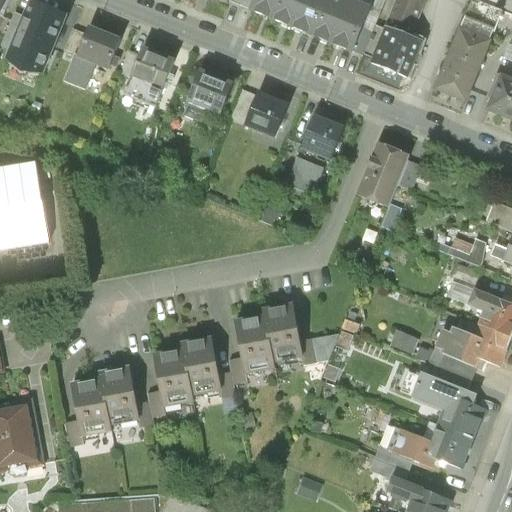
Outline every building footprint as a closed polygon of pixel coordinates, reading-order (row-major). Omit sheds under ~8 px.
[(9,0),(0,0),(0,12),(4,14),(9,0)] [(243,0),(240,7),(251,12),(256,0),(243,0)] [(280,0),(256,0),(251,12),(272,20),(280,0)] [(303,0),(280,0),(272,20),(292,28),(303,0)] [(326,0),(303,0),(292,28),(311,36),(326,0)] [(331,44),(349,2),(344,0),(326,0),(311,36),(331,44)] [(415,0),(399,0),(373,65),(407,79),(413,64),(418,66),(421,58),(416,56),(421,44),(410,39),(424,4),(415,0)] [(474,0),(461,30),(490,42),(502,12),(495,9),(474,0)] [(474,0),(495,9),(498,0),(474,0)] [(369,10),(349,2),(331,44),(352,53),(361,31),(369,10)] [(65,19),(31,5),(25,19),(18,36),(52,50),(65,19)] [(18,36),(25,19),(13,15),(4,39),(15,44),(18,36)] [(121,42),(89,29),(87,36),(78,57),(74,55),(73,58),(62,85),(85,94),(95,71),(107,76),(121,42)] [(78,57),(87,36),(72,30),(63,53),(73,58),(74,55),(78,57)] [(461,30),(436,90),(465,102),(490,42),(461,30)] [(361,31),(352,53),(363,57),(372,35),(361,31)] [(175,62),(143,50),(140,57),(131,80),(123,99),(155,112),(175,62)] [(131,80),(140,57),(128,52),(119,75),(131,80)] [(193,93),(200,78),(188,73),(182,88),(193,93)] [(219,82),(201,74),(200,78),(193,93),(188,105),(219,118),(233,82),(221,77),(219,82)] [(511,82),(502,79),(488,112),(511,121),(511,82)] [(245,128),(258,98),(242,91),(230,122),(245,128)] [(288,109),(258,98),(245,128),(275,141),(288,109)] [(345,131),(314,119),(301,152),(332,165),(345,131)] [(410,158),(379,145),(357,199),(388,212),(398,187),(408,163),(410,158)] [(323,170),(298,160),(287,187),(313,197),(323,170)] [(422,169),(408,163),(398,187),(412,193),(422,169)] [(37,164),(0,169),(0,251),(50,244),(37,164)] [(282,208),(268,203),(260,222),(272,226),(273,222),(276,223),(282,208)] [(511,212),(494,205),(487,224),(511,233),(511,212)] [(313,235),(301,230),(298,238),(310,242),(313,235)] [(482,251),(455,240),(451,249),(465,255),(462,263),(478,269),(482,260),(479,258),(482,251)] [(504,264),(509,253),(501,250),(497,261),(504,264)] [(482,275),(456,266),(452,279),(478,288),(482,275)] [(511,306),(475,293),(469,309),(483,315),(477,326),(511,340),(511,306)] [(294,308),(264,313),(264,318),(273,370),(303,365),(300,345),(294,308)] [(273,370),(264,318),(234,323),(241,362),(244,380),(274,374),(273,370)] [(511,345),(511,340),(477,326),(472,338),(453,331),(450,337),(443,335),(437,351),(445,355),(444,358),(477,371),(482,373),(485,365),(502,371),(511,345)] [(390,350),(431,367),(437,351),(420,349),(421,343),(396,333),(390,350)] [(182,347),(183,352),(192,401),(222,396),(218,378),(212,341),(182,347)] [(313,342),(300,345),(303,365),(304,369),(317,367),(313,342)] [(471,383),(477,371),(444,358),(445,355),(437,351),(431,367),(436,369),(471,383)] [(183,352),(154,358),(162,395),(165,412),(193,407),(192,401),(183,352)] [(229,364),(231,376),(233,389),(245,386),(244,380),(241,362),(229,364)] [(416,376),(431,382),(435,372),(420,365),(416,376)] [(471,383),(436,369),(435,372),(431,382),(466,396),(471,383)] [(128,371),(100,376),(101,381),(111,431),(139,426),(135,407),(128,371)] [(231,376),(218,378),(222,396),(223,403),(235,401),(233,389),(231,376)] [(111,431),(101,381),(71,387),(78,424),(82,443),(112,438),(111,431)] [(165,412),(162,395),(149,397),(150,405),(153,421),(166,419),(165,412)] [(473,441),(484,411),(450,398),(447,403),(438,427),(473,441)] [(438,427),(447,403),(442,401),(440,406),(433,403),(425,422),(438,427)] [(32,402),(0,408),(0,476),(8,475),(15,481),(23,480),(27,471),(45,468),(32,402)] [(150,405),(135,407),(139,426),(140,432),(155,430),(153,421),(150,405)] [(255,427),(254,418),(243,420),(244,429),(255,427)] [(82,443),(78,424),(65,427),(69,451),(83,448),(82,443)] [(473,441),(438,427),(431,443),(388,426),(379,449),(414,463),(435,471),(439,463),(461,471),(473,441)] [(414,463),(379,449),(374,461),(409,474),(414,463)] [(409,474),(374,461),(370,473),(392,482),(404,487),(409,474)] [(323,487),(303,479),(295,498),(316,506),(323,487)] [(404,487),(392,482),(385,499),(410,508),(408,511),(446,511),(449,503),(404,487)] [(228,488),(213,489),(214,500),(229,499),(228,488)] [(198,511),(171,501),(166,511),(198,511)] [(154,511),(153,502),(57,509),(57,511),(154,511)]
